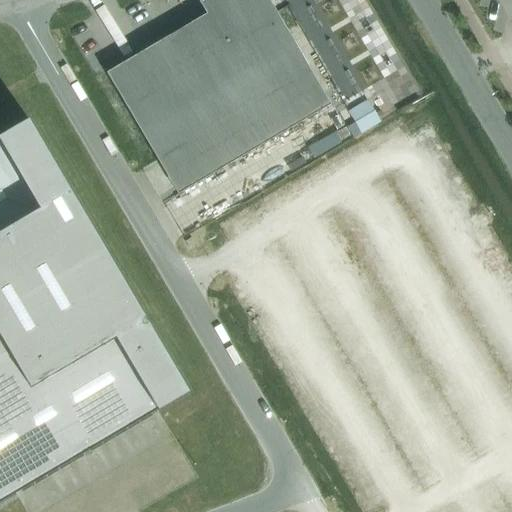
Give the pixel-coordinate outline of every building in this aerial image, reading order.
[(197,137),(217,172),(330,105),(279,17),(275,19),(263,0),(197,0),(206,14),(106,73),(157,161),(197,137)] [(371,109),(353,120),(355,123),(348,128),(353,137),(360,133),(361,134),(379,123),(371,109)] [(344,127),(337,116),(330,120),(337,131),(344,127)] [(27,121),(0,136),(0,503),(187,393),(27,121)] [(197,137),(157,161),(177,195),(217,172),(197,137)]
